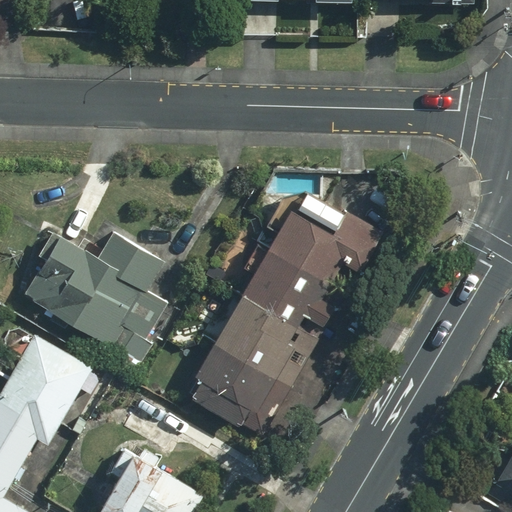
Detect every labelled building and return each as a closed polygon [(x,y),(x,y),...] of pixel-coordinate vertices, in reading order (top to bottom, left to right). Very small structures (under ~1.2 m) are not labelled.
[(190,389),(269,433),(385,225),(349,206),(336,230),(293,206),(190,389)] [(174,295),(154,284),(168,258),(115,228),(100,254),(59,231),(24,292),(125,350),(120,359),(138,368),(154,341),(150,338),(174,295)] [(34,511),(5,495),(38,436),(51,443),(95,364),(36,331),(0,394),(0,511),(34,511)] [(188,414),(144,389),(125,424),(169,449),(188,414)] [(104,508),(110,511),(194,511),(206,491),(127,447),(114,469),(123,474),(104,508)] [(511,500),(511,453),(491,489),(511,500)]
